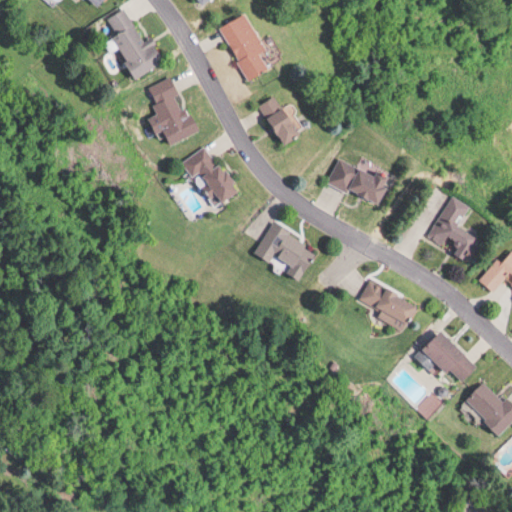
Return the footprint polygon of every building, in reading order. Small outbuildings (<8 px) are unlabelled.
[(168,59),(155,34),(145,39),(128,6),(110,15),(120,33),(108,39),(113,49),(122,45),(138,75),(168,59)] [(252,78),(275,66),(266,50),(271,48),(251,10),(224,24),(252,78)] [(150,85),(163,110),(155,114),(169,144),(201,129),(182,91),(183,90),(175,73),(150,85)] [(262,103),(289,143),(307,130),(280,91),(262,103)] [(185,159),(197,176),(206,170),(226,200),(243,189),(210,142),(185,159)] [(385,202),(396,176),(341,153),(330,179),(385,202)] [(429,234),(446,244),(451,236),(461,242),(456,250),(472,260),(486,237),(461,222),(473,203),(455,193),(429,234)] [(258,251),(277,261),(280,255),(295,263),(291,270),(305,279),(323,248),(276,221),(258,251)] [(501,257),(482,278),(497,290),(509,276),(511,279),(511,254),(506,261),(501,257)] [(381,315),(409,328),(422,300),(372,277),(362,298),(385,308),(381,315)] [(433,367),(442,358),(464,381),(481,364),(445,328),(419,354),(433,367)] [(469,398),(504,432),(511,424),(511,395),(510,394),(506,399),(487,380),(469,398)]
